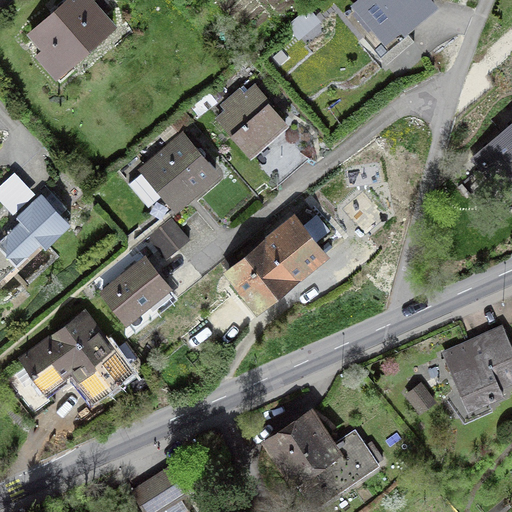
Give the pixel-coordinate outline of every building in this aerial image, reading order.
[(66,0),(31,31),(45,47),(36,55),(60,82),(74,70),(70,65),(112,28),(89,2),(91,0),(66,0)] [(392,15),(404,30),(433,5),(428,0),(357,0),(354,4),(375,29),(392,15)] [(313,20),(306,12),(289,25),(297,34),(313,20)] [(300,152),(280,129),(285,124),(269,106),(271,104),(256,86),(242,98),(237,92),(223,105),(228,110),(219,119),(250,155),(255,150),(276,174),(300,152)] [(158,132),(171,147),(143,171),(173,207),(215,171),(185,135),(184,136),(179,130),(192,120),(184,111),(158,132)] [(511,122),(475,155),(507,191),(511,186),(511,122)] [(14,172),(0,185),(0,201),(12,215),(35,193),(14,172)] [(0,240),(0,280),(41,242),(45,247),(70,223),(41,193),(16,217),(20,221),(0,240)] [(159,227),(177,248),(188,238),(170,217),(159,227)] [(294,217),(227,268),(255,304),(322,253),(294,217)] [(177,248),(159,227),(146,237),(165,259),(177,249),(177,248)] [(145,258),(102,291),(125,319),(167,286),(145,258)] [(124,367),(82,312),(22,359),(25,362),(1,380),(32,419),(54,402),(43,387),(72,365),(92,391),(124,367)] [(444,354),(468,409),(503,393),(499,386),(511,380),(511,347),(503,327),(444,354)] [(420,385),(408,394),(421,410),(432,401),(420,385)] [(378,465),(354,430),(332,445),(310,413),(268,441),(314,508),(378,465)] [(170,467),(133,490),(146,511),(154,511),(186,492),(170,467)]
